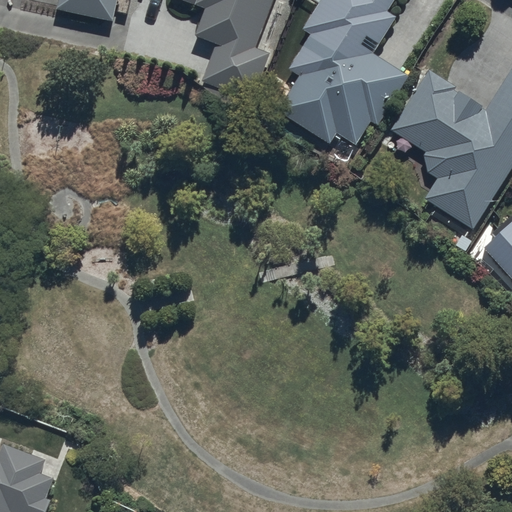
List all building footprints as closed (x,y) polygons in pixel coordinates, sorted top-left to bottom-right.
[(60,0),(58,13),(111,26),(116,0),(60,0)] [(169,0),(205,15),(194,40),(216,49),(202,83),(252,102),(269,60),(252,53),(272,0),(169,0)] [(306,0),(318,7),(302,34),(309,38),(288,74),(298,80),(277,115),(329,145),(334,137),(355,149),(370,123),(377,127),(406,78),(372,58),(394,20),(387,16),(396,0),(306,0)] [(430,72),(390,132),(421,153),(427,176),(438,181),(424,202),(471,233),(511,170),(511,71),(485,113),(454,92),(456,89),(430,72)] [(511,226),(485,252),(511,281),(511,226)] [(0,511),(46,511),(50,503),(45,501),(52,482),(39,477),(44,464),(5,449),(0,460),(0,511)]
